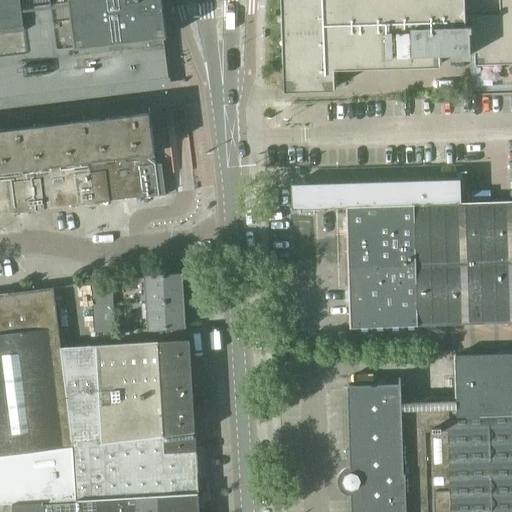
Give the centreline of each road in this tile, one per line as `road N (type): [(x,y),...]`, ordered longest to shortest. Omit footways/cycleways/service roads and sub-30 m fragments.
road 1 (unclassified): [(247,511),(232,237)]
road 2 (residential): [(0,246),(95,251),(232,237)]
road 3 (unclassified): [(232,237),(221,74)]
